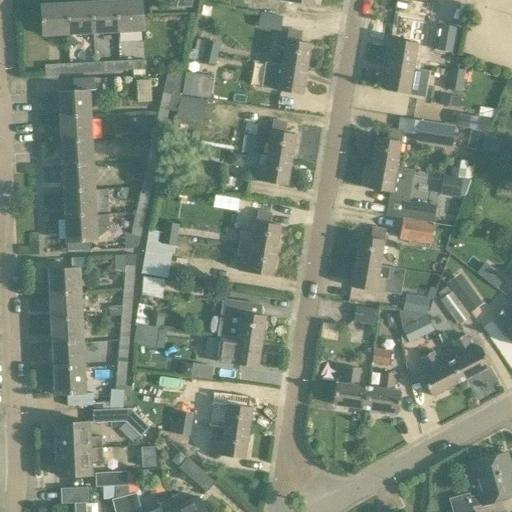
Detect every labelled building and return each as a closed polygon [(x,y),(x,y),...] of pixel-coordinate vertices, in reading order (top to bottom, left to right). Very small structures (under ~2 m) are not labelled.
[(115,0),(91,2),(93,33),(117,32),(115,0)] [(120,0),(115,0),(117,32),(142,31),(140,0),(120,0)] [(93,33),(91,2),(66,3),(68,34),(93,33)] [(43,36),(68,34),(66,3),(41,4),(43,36)] [(256,28),(279,31),(282,15),(259,11),(256,28)] [(439,25),(435,50),(451,52),(456,27),(439,25)] [(282,65),(306,69),(310,43),(301,42),(303,32),(288,29),(282,65)] [(392,39),(387,64),(412,68),(418,32),(404,30),(403,41),(392,39)] [(202,51),(217,54),(219,43),(196,38),(194,49),(202,51)] [(214,65),(217,54),(202,51),(200,62),(214,65)] [(118,61),(119,71),(144,70),(143,59),(118,61)] [(94,62),(95,72),(119,71),(118,61),(94,62)] [(70,63),(70,73),(95,72),(94,62),(70,63)] [(43,74),(70,73),(70,63),(43,65),(43,74)] [(412,68),(387,64),(383,89),(417,94),(419,80),(410,78),(412,68)] [(302,95),(306,69),(282,65),(280,77),(271,75),(269,89),(302,95)] [(449,67),(448,74),(463,76),(464,70),(449,67)] [(212,76),(185,72),(182,94),(209,98),(212,76)] [(165,74),(157,113),(167,112),(168,110),(175,111),(183,73),(165,74)] [(463,76),(448,74),(445,89),(461,92),(462,81),(463,76)] [(59,117),(90,116),(89,90),(58,92),(59,117)] [(460,98),(440,94),(438,103),(458,107),(460,98)] [(179,96),(175,117),(201,122),(206,101),(179,96)] [(157,113),(151,138),(161,137),(167,112),(157,113)] [(59,117),(61,142),(91,141),(90,116),(59,117)] [(243,120),(245,120),(243,134),(246,134),(243,152),(253,154),(258,118),(243,116),(243,120)] [(272,120),(265,156),(291,160),(295,135),(284,133),(285,122),(272,120)] [(453,127),(419,121),(416,141),(450,146),(453,127)] [(185,129),(171,126),(168,138),(182,141),(179,151),(194,155),(199,133),(185,130),(185,129)] [(372,163),(396,167),(402,131),(387,128),(386,138),(376,137),(372,163)] [(488,135),(484,148),(498,153),(502,139),(488,135)] [(161,137),(151,138),(146,163),(156,162),(161,137)] [(91,141),(61,142),(62,167),(93,165),(91,141)] [(243,155),(232,154),(230,164),(236,165),(242,162),(243,155)] [(291,160),(265,156),(263,168),(254,166),(252,179),(286,185),(291,160)] [(467,161),(452,159),(449,177),(463,179),(464,179),(467,161)] [(156,162),(146,163),(140,188),(150,187),(156,162)] [(394,178),(396,167),(372,163),(367,189),(400,194),(402,179),(394,178)] [(93,165),(62,167),(63,192),(94,190),(93,165)] [(441,185),(461,188),(463,179),(449,177),(443,176),(441,185)] [(150,187),(140,188),(134,213),(144,213),(150,187)] [(64,216),(95,215),(95,213),(107,212),(106,190),(94,190),(63,192),(64,216)] [(237,245),(237,246),(275,251),(279,225),(268,224),(270,213),(256,211),(253,232),(238,230),(236,245),(237,245)] [(134,213),(132,223),(141,225),(144,213),(134,213)] [(95,215),(64,216),(66,242),(89,241),(96,241),(96,239),(109,229),(108,214),(95,215)] [(433,224),(431,223),(431,222),(401,217),(398,239),(429,244),(433,224)] [(164,222),(162,232),(177,235),(178,224),(164,222)] [(356,262),(379,266),(385,230),(373,228),(371,238),(360,236),(356,262)] [(177,235),(162,232),(147,230),(140,273),(165,277),(169,253),(173,255),(174,245),(175,245),(177,235)] [(139,236),(139,235),(130,233),(130,234),(123,233),(124,248),(134,248),(137,246),(137,243),(139,236)] [(90,250),(89,241),(66,242),(67,251),(90,250)] [(275,251),(237,246),(235,256),(249,258),(249,259),(239,258),(237,272),(272,276),(275,251)] [(123,273),(122,293),(132,292),(135,254),(114,256),(115,270),(123,273)] [(379,266),(356,262),(352,288),(385,293),(389,267),(379,266)] [(50,296),(80,295),(79,269),(49,271),(50,296)] [(496,288),(502,280),(492,271),(485,279),(496,288)] [(481,303),(468,285),(455,294),(468,312),(481,303)] [(451,291),(439,299),(458,324),(469,316),(451,291)] [(132,292),(122,293),(120,306),(109,307),(109,316),(120,315),(119,318),(130,317),(132,292)] [(428,297),(404,293),(402,310),(404,310),(425,314),(428,297)] [(50,296),(51,321),(81,319),(80,295),(50,296)] [(229,313),(225,336),(237,338),(262,342),(266,317),(254,315),(256,304),(223,299),(221,311),(229,313)] [(136,323),(139,324),(162,327),(163,316),(149,314),(151,305),(138,303),(135,323),(136,323)] [(355,305),(352,321),(373,325),(376,309),(355,305)] [(511,312),(503,305),(494,317),(508,327),(504,334),(511,339),(511,312)] [(402,328),(409,324),(426,316),(399,311),(402,328)] [(130,317),(119,318),(117,343),(128,342),(130,317)] [(81,319),(51,321),(52,346),(83,344),(81,319)] [(165,328),(136,323),(132,342),(162,348),(165,328)] [(416,338),(409,324),(402,328),(409,342),(416,338)] [(459,355),(450,359),(460,380),(489,365),(479,345),(472,348),(464,333),(452,339),(459,355)] [(258,367),(262,342),(237,338),(225,336),(218,335),(214,360),(258,367)] [(128,342),(117,343),(116,356),(107,356),(108,365),(115,365),(115,367),(126,367),(128,342)] [(83,344),(52,346),(53,370),(84,369),(83,344)] [(370,363),(388,365),(390,350),(372,348),(370,363)] [(460,380),(450,359),(440,365),(432,350),(420,357),(427,372),(421,375),(431,395),(460,380)] [(214,379),(217,366),(196,361),(192,374),(214,379)] [(190,375),(192,363),(182,362),(180,374),(190,375)] [(366,407),(368,386),(357,384),(359,367),(345,366),(343,382),(336,381),(333,404),(366,407)] [(113,409),(118,408),(123,408),(123,403),(126,367),(115,367),(113,390),(115,390),(113,409)] [(84,369),(53,370),(54,396),(85,394),(84,369)] [(380,387),(368,386),(366,407),(398,411),(401,390),(393,389),(395,372),(381,371),(380,387)] [(223,430),(248,433),(252,408),(241,406),(243,395),(228,393),(226,409),(214,407),(211,427),(223,429),(223,430)] [(123,408),(118,408),(113,409),(91,410),(91,423),(126,421),(140,435),(149,427),(130,408),(127,408),(123,408)] [(178,412),(177,423),(191,425),(192,414),(178,412)] [(177,423),(169,422),(167,432),(189,436),(191,425),(177,423)] [(57,452),(103,450),(103,439),(90,439),(89,424),(56,426),(57,452)] [(248,433),(223,430),(221,441),(213,440),(211,454),(244,459),(248,433)] [(104,460),(103,450),(57,452),(58,478),(92,476),(91,461),(104,460)] [(469,462),(481,504),(511,494),(511,479),(504,452),(469,462)] [(210,487),(176,453),(170,460),(177,468),(205,492),(210,487)] [(94,473),(94,487),(127,485),(126,471),(94,473)] [(114,498),(123,496),(127,495),(127,485),(114,485),(114,498)] [(86,511),(86,503),(87,502),(86,487),(59,488),(60,504),(74,503),(74,511),(86,511)] [(140,511),(135,493),(123,496),(127,511),(140,511)] [(179,494),(169,499),(175,511),(204,511),(197,497),(184,504),(179,494)] [(127,511),(123,496),(110,499),(113,511),(127,511)] [(175,511),(169,499),(159,504),(163,511),(175,511)]
